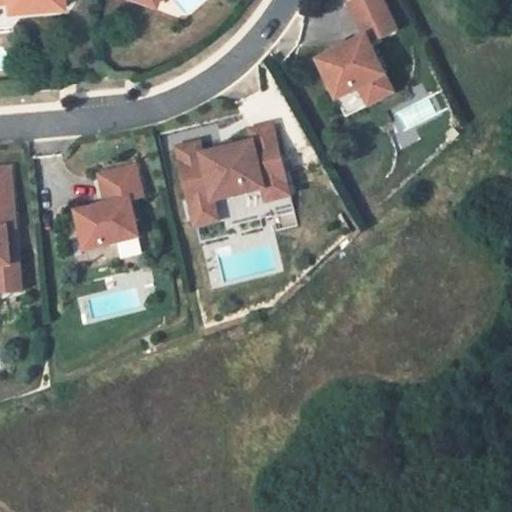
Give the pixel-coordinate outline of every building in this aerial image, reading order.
[(0,0),(0,2),(11,1),(12,11),(68,6),(67,0),(0,0)] [(386,76),(370,45),(397,32),(381,0),(356,0),(349,4),(366,38),(347,47),(337,52),(318,61),(337,101),(386,76)] [(337,52),(347,47),(345,42),(335,47),(337,52)] [(346,117),(394,93),(386,76),(337,101),(346,117)] [(291,198),(273,125),(250,131),(253,143),(238,147),(232,143),(222,145),(218,152),(203,155),(202,150),(179,156),(192,209),(215,203),(265,191),(268,203),(291,198)] [(202,150),(200,143),(177,149),(179,156),(202,150)] [(0,294),(21,292),(10,167),(0,168),(0,294)] [(139,238),(130,201),(143,198),(135,167),(100,176),(106,206),(76,213),(85,251),(139,238)] [(220,223),(215,203),(192,209),(196,228),(220,223)]
